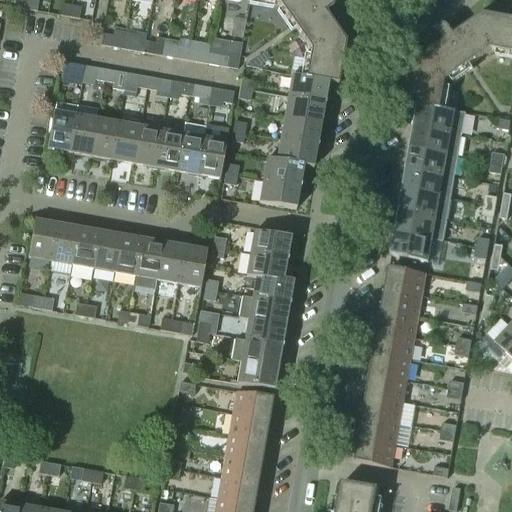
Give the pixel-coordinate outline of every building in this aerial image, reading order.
[(26,12),(28,0),(26,0),(18,0),(16,10),(26,12)] [(36,14),(38,2),(28,0),(26,12),(36,14)] [(337,87),(345,45),(324,15),(331,10),(332,9),(333,8),(333,7),(333,5),(333,4),(331,1),(330,0),(329,0),(326,0),(324,1),(317,6),(313,0),(249,0),(249,2),(278,7),(310,53),(305,80),(305,81),(328,85),(337,87)] [(69,20),(71,8),(61,6),(59,18),(69,20)] [(79,22),(81,10),(71,8),(69,20),(79,22)] [(464,71),(492,52),(511,55),(511,21),(484,17),(466,29),(454,38),(449,30),(448,29),(447,29),(446,28),(444,28),(442,29),(441,30),(440,30),(440,31),(439,33),(439,34),(439,36),(440,37),(445,44),(415,64),(408,107),(417,109),(418,108),(441,112),(441,111),(446,84),(464,71)] [(110,50),(112,38),(102,36),(100,48),(110,50)] [(143,56),(145,44),(135,42),(133,54),(143,56)] [(153,57),(155,46),(145,44),(143,56),(153,57)] [(185,63),(187,51),(177,50),(175,61),(185,63)] [(195,65),(197,53),(187,51),(185,63),(195,65)] [(228,71),(230,59),(220,57),(218,69),(228,71)] [(71,79),(73,67),(63,65),(61,77),(71,79)] [(103,85),(105,73),(95,71),(93,83),(103,85)] [(113,86),(115,74),(105,73),(103,85),(113,86)] [(146,92),(148,80),(138,78),(136,90),(146,92)] [(324,107),(328,85),(305,81),(305,80),(291,78),(287,100),(324,107)] [(156,94),(158,82),(148,80),(146,92),(156,94)] [(251,94),(253,84),(241,82),(240,92),(251,94)] [(188,99),(190,88),(181,86),(179,98),(188,99)] [(198,101),(200,89),(190,88),(188,99),(198,101)] [(250,104),(251,94),(240,92),(238,102),(250,104)] [(231,107),(233,95),(223,93),(221,105),(231,107)] [(320,128),(324,107),(287,100),(283,121),(320,128)] [(69,157),(76,109),(55,105),(46,152),(67,155),(67,157),(69,157)] [(462,138),(465,115),(441,111),(441,112),(418,108),(417,109),(414,130),(462,138)] [(90,159),(97,122),(98,113),(76,109),(69,157),(70,157),(71,156),(90,159)] [(316,149),(320,128),(283,121),(280,143),(316,149)] [(508,133),(510,124),(498,121),(497,131),(508,133)] [(111,165),(118,126),(97,122),(90,159),(110,163),(109,164),(111,165)] [(244,136),(245,127),(234,124),(232,134),(244,136)] [(196,180),(205,129),(184,125),(182,137),(175,174),(195,178),(194,179),(196,180)] [(133,167),(139,130),(118,126),(111,165),(113,165),(113,163),(133,167)] [(219,182),(225,145),(227,133),(205,129),(196,180),(198,180),(198,178),(219,182)] [(154,172),(160,134),(139,130),(133,167),(152,170),(152,172),(154,172)] [(458,159),(462,138),(414,130),(410,151),(458,159)] [(175,174),(182,137),(160,134),(154,172),(155,172),(156,171),(175,174)] [(242,146),(244,136),(232,134),(230,144),(242,146)] [(312,172),(316,149),(280,143),(276,163),(276,164),(303,169),(303,170),(312,172)] [(454,180),(458,159),(410,151),(406,172),(454,180)] [(502,167),(504,157),(492,155),(491,165),(502,167)] [(299,190),(303,170),(303,169),(276,164),(276,163),(266,161),(262,184),(299,190)] [(501,177),(502,169),(502,167),(491,165),(489,175),(501,177)] [(236,179),(238,169),(226,167),(224,177),(236,179)] [(450,202),(454,180),(406,172),(403,193),(450,202)] [(234,189),(236,179),(224,177),(223,187),(234,189)] [(295,212),(299,190),(262,184),(258,206),(295,212)] [(447,223),(450,202),(403,193),(399,215),(447,223)] [(509,210),(511,197),(503,196),(501,208),(509,210)] [(495,210),(497,200),(485,198),(483,208),(495,210)] [(493,220),(495,210),(483,208),(481,217),(493,220)] [(507,222),(509,210),(501,208),(499,221),(507,222)] [(443,244),(447,223),(399,215),(395,236),(443,244)] [(50,264),(56,226),(55,225),(54,227),(34,223),(27,260),(50,264)] [(71,268),(77,231),(58,228),(58,226),(56,226),(50,264),(71,268)] [(92,272),(99,233),(97,233),(97,235),(77,231),(71,268),(92,272)] [(113,275),(120,239),(100,235),(101,233),(99,233),(92,272),(113,275)] [(286,263),(290,241),(253,234),(249,257),(286,263)] [(428,265),(432,242),(443,244),(395,236),(391,258),(428,265)] [(135,279),(141,241),(140,240),(139,242),(120,239),(113,275),(135,279)] [(223,252),(225,242),(213,240),(212,250),(223,252)] [(487,253),(489,242),(477,240),(475,251),(487,253)] [(156,283),(162,246),(143,243),(143,241),(141,241),(135,279),(133,286),(155,290),(156,283)] [(177,287),(184,248),(182,248),(182,250),(162,246),(156,283),(177,287)] [(500,261),(502,248),(494,247),(492,260),(500,261)] [(200,291),(206,254),(185,250),(186,248),(184,248),(177,287),(200,291)] [(222,262),(223,252),(212,250),(210,260),(222,262)] [(486,262),(487,253),(475,251),(474,260),(486,262)] [(282,283),(286,263),(249,257),(245,279),(255,281),(255,280),(282,284),(282,283)] [(498,273),(500,261),(492,260),(490,272),(498,273)] [(422,299),(425,278),(389,271),(385,292),(422,299)] [(288,307),(292,285),(282,283),(282,284),(255,280),(255,281),(251,301),(288,307)] [(216,295),(218,285),(206,283),(204,292),(216,295)] [(480,295),(481,287),(467,284),(465,293),(480,295)] [(214,304),(216,295),(204,292),(202,302),(214,304)] [(418,320),(422,299),(385,292),(381,314),(418,320)] [(491,311),(493,299),(486,297),(483,310),(491,311)] [(41,312),(43,301),(33,299),(31,311),(41,312)] [(248,322),(285,329),(288,307),(251,301),(242,299),(238,320),(248,322)] [(51,314),(53,302),(43,301),(41,312),(51,314)] [(83,320),(85,308),(76,306),(74,318),(83,320)] [(476,318),(477,309),(463,306),(461,315),(476,318)] [(93,322),(95,311),(95,310),(85,308),(83,320),(93,322)] [(489,324),(491,311),(483,310),(481,322),(489,324)] [(126,327),(128,316),(118,314),(116,326),(126,327)] [(414,342),(418,320),(381,314),(378,335),(414,342)] [(136,329),(138,317),(128,316),(126,327),(136,329)] [(168,335),(171,323),(161,321),(159,333),(168,335)] [(281,350),(285,329),(248,322),(244,343),(281,350)] [(178,337),(180,325),(171,323),(168,335),(178,337)] [(208,337),(210,327),(198,325),(197,335),(208,337)] [(511,330),(511,329),(495,346),(511,361),(511,330)] [(207,347),(208,337),(197,335),(195,345),(207,347)] [(410,363),(414,342),(378,335),(374,357),(410,363)] [(470,351),(471,343),(457,340),(455,349),(470,351)] [(231,363),(240,364),(277,371),(281,350),(244,343),(244,344),(234,342),(231,363)] [(468,360),(470,351),(455,349),(454,357),(468,360)] [(407,385),(410,363),(374,357),(370,378),(407,385)] [(273,394),(277,371),(240,364),(236,387),(273,394)] [(193,378),(195,369),(183,366),(181,376),(193,378)] [(403,406),(407,385),(370,378),(366,399),(403,406)] [(462,395),(464,386),(449,384),(448,392),(462,395)] [(193,396),(194,388),(180,385),(178,394),(193,396)] [(461,403),(462,395),(448,392),(446,401),(461,403)] [(268,423),(272,401),(235,395),(231,417),(268,423)] [(399,427),(403,406),(366,399),(363,421),(399,427)] [(264,445),(268,423),(231,417),(228,438),(264,445)] [(186,431),(188,423),(173,420),(172,429),(186,431)] [(395,448),(399,427),(363,421),(359,442),(395,448)] [(455,437),(456,429),(442,426),(440,434),(455,437)] [(185,440),(186,431),(172,429),(170,437),(185,440)] [(453,446),(455,437),(440,434),(439,443),(453,446)] [(260,466),(264,445),(228,438),(224,460),(260,466)] [(391,471),(395,448),(359,442),(355,464),(391,471)] [(12,472),(14,460),(4,458),(2,470),(12,472)] [(257,487),(260,466),(224,460),(220,481),(257,487)] [(179,474),(180,465),(166,463),(164,471),(179,474)] [(47,478),(49,466),(40,465),(38,477),(47,478)] [(57,480),(59,468),(49,466),(47,478),(57,480)] [(447,481),(449,472),(434,470),(432,478),(447,481)] [(177,482),(179,474),(164,471),(163,480),(177,482)] [(90,486),(92,474),(82,472),(80,484),(90,486)] [(100,487),(102,476),(92,474),(90,486),(100,487)] [(132,493),(134,481),(125,480),(123,492),(132,493)] [(142,495),(144,483),(134,481),(132,493),(142,495)] [(253,509),(257,487),(220,481),(216,503),(253,509)] [(374,511),(377,500),(378,491),(342,484),(336,511),(374,511)] [(456,511),(460,492),(453,490),(448,511),(456,511)] [(252,511),(253,509),(216,503),(214,511),(252,511)]
